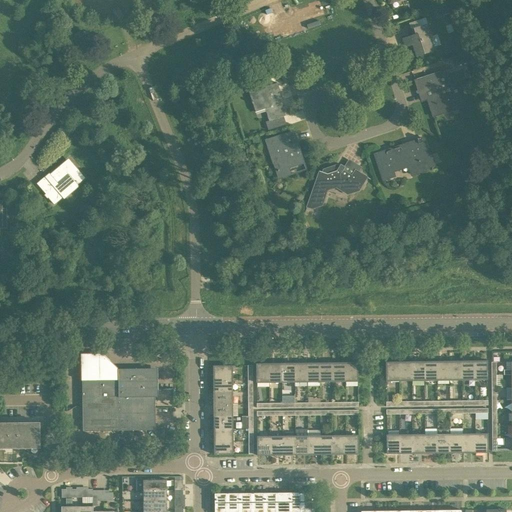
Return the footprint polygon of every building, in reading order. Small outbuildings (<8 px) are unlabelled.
[(419,26),(427,23),(426,17),(417,20),(419,26)] [(410,29),(412,35),(402,39),(405,48),(412,45),(416,57),(435,51),(430,37),(432,36),(428,24),(410,29)] [(444,71),(415,80),(418,90),(420,89),(423,97),(421,98),(422,101),(427,99),(433,116),(443,113),(463,106),(456,83),(449,85),(443,87),(441,82),(447,80),(444,71)] [(279,96),(281,95),(277,83),(264,87),(263,87),(249,92),(255,112),(265,109),(269,121),(266,122),(268,130),(286,124),(283,117),(285,116),(279,96)] [(288,168),(304,162),(294,133),(283,136),(282,134),(264,140),(272,164),(274,163),(279,178),(290,174),(288,168)] [(424,139),(421,140),(420,137),(416,139),(417,140),(406,144),(407,148),(402,150),(401,149),(401,148),(400,148),(400,147),(399,147),(387,151),(387,152),(386,152),(386,153),(386,155),(384,155),(383,152),(374,155),(383,180),(394,176),(392,169),(408,164),(411,175),(429,169),(428,167),(434,165),(432,157),(430,157),(424,139)] [(47,179),(45,176),(37,184),(45,194),(45,195),(47,198),(48,197),(54,204),(63,197),(65,199),(79,187),(77,185),(84,178),(78,170),(75,172),(66,161),(50,175),(50,176),(47,179)] [(351,175),(343,170),(345,167),(340,164),(337,170),(332,167),(328,168),(326,173),(318,170),(306,207),(311,209),(314,201),(322,204),(327,187),(329,188),(336,186),(348,193),(357,190),(366,176),(355,170),(351,175)] [(82,380),(116,379),(116,363),(102,348),(81,349),(82,380)] [(491,360),(502,360),(502,352),(491,352),(491,360)] [(399,362),(399,381),(412,381),(412,361),(399,362)] [(412,361),(412,381),(424,381),(424,361),(412,361)] [(437,380),(436,361),(424,361),(424,381),(437,380)] [(449,380),(449,361),(436,361),(437,380),(449,380)] [(462,380),(462,361),(449,361),(449,380),(462,380)] [(475,380),(475,361),(462,361),(462,380),(475,380)] [(488,361),(475,361),(475,380),(488,380),(488,361)] [(511,361),(511,362),(511,370),(503,370),(503,375),(511,375),(511,374),(511,361)] [(358,362),(345,363),(345,381),(358,381),(358,362)] [(386,381),(399,381),(399,362),(386,362),(386,381)] [(256,382),(269,382),(269,363),(256,363),(256,382)] [(282,382),(281,363),(269,363),(269,382),(282,382)] [(295,382),(294,363),(281,363),(282,382),(295,382)] [(307,382),(307,363),(294,363),(295,382),(307,382)] [(320,382),(320,363),(307,363),(307,382),(320,382)] [(332,382),(332,363),(320,363),(320,382),(332,382)] [(345,381),(345,363),(332,363),(332,382),(345,381)] [(213,366),(213,379),(232,378),(232,366),(213,366)] [(120,431),(155,430),(155,408),(155,387),(155,371),(125,372),(121,372),(121,379),(116,379),(82,380),(82,405),(83,431),(120,431)] [(232,378),(213,379),(213,391),(232,391),(232,378)] [(232,391),(213,391),(214,404),(233,404),(232,391)] [(475,405),(475,401),(474,401),(473,395),(468,395),(468,401),(462,401),(463,405),(475,405)] [(233,404),(214,404),(214,417),(233,416),(233,404)] [(233,416),(214,417),(214,429),(233,429),(233,416)] [(0,448),(40,448),(40,423),(0,423),(0,448)] [(233,429),(214,429),(214,442),(233,441),(233,429)] [(307,455),(307,435),(307,429),(295,429),(295,436),(295,455),(307,455)] [(437,453),(450,453),(449,429),(437,429),(437,434),(437,453)] [(462,429),(449,429),(450,453),(463,453),(462,434),(462,429)] [(475,453),(475,433),(462,434),(463,453),(475,453)] [(488,433),(475,433),(475,453),(488,453),(488,433)] [(387,454),(399,454),(399,434),(386,435),(387,454)] [(399,434),(399,454),(412,453),(412,434),(399,434)] [(412,434),(412,453),(425,453),(425,434),(412,434)] [(437,453),(437,434),(425,434),(425,453),(437,453)] [(307,435),(307,455),(320,455),(320,435),(307,435)] [(320,435),(320,455),(333,455),(333,435),(320,435)] [(333,435),(333,455),(345,454),(345,435),(333,435)] [(359,435),(345,435),(345,454),(359,454),(359,435)] [(257,455),(269,455),(269,436),(257,436),(257,455)] [(282,455),(282,436),(269,436),(269,455),(282,455)] [(282,436),(282,455),(295,455),(295,436),(282,436)] [(233,454),(233,441),(214,442),(214,455),(233,454)] [(143,479),(143,490),(166,490),(166,479),(143,479)] [(166,490),(143,490),(143,500),(167,500),(166,490)] [(289,493),(289,511),(302,511),(302,492),(289,493)] [(314,511),(315,492),(302,492),(302,511),(314,511)] [(214,511),(227,511),(227,493),(215,493),(214,511)] [(239,511),(239,493),(227,493),(227,511),(239,511)] [(251,511),(252,493),(239,493),(239,511),(251,511)] [(264,511),(264,493),(252,493),(251,511),(264,511)] [(276,511),(277,493),(264,493),(264,511),(276,511)] [(277,493),(276,511),(289,511),(289,493),(277,493)] [(72,511),(72,507),(72,498),(66,498),(66,507),(61,507),(61,511),(72,511)] [(167,500),(143,500),(143,510),(167,510),(167,500)]
